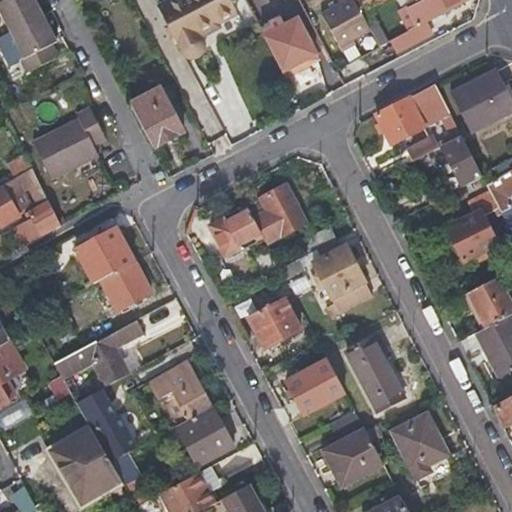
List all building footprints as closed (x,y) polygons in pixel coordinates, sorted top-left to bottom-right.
[(0,0),(0,11),(9,30),(42,14),(34,0),(0,0)] [(194,9),(188,0),(174,0),(158,9),(179,50),(187,58),(191,59),(195,59),(199,56),(202,51),(202,47),(201,42),(198,36),(205,32),(194,9)] [(230,0),(188,0),(194,9),(205,32),(238,14),(230,0)] [(265,0),(244,0),(263,36),(280,28),(265,0)] [(303,5),(300,0),(270,0),(274,7),(286,1),(291,11),(303,5)] [(339,44),(370,27),(355,0),(345,0),(337,5),(340,12),(325,21),(339,44)] [(355,0),(370,27),(380,44),(388,40),(370,7),(382,0),(414,0),(415,0),(414,0),(355,0)] [(408,29),(390,38),(396,52),(423,38),(416,25),(464,0),(423,0),(410,7),(407,4),(397,9),(408,29)] [(340,12),(337,5),(322,14),(325,21),(340,12)] [(42,14),(9,30),(23,57),(18,59),(24,72),(50,59),(44,46),(49,43),(55,41),(42,14)] [(263,36),(282,71),(314,54),(296,19),(280,28),(263,36)] [(44,46),(50,59),(56,56),(49,43),(44,46)] [(511,112),(511,101),(496,69),(451,93),(472,134),(511,112)] [(450,114),(435,85),(410,98),(424,127),(430,124),(442,118),(450,114)] [(133,103),(156,147),(185,131),(161,87),(133,103)] [(424,127),(410,98),(375,116),(391,144),(424,127)] [(97,157),(93,148),(89,141),(103,134),(88,105),(75,112),(78,117),(32,140),(52,179),(97,157)] [(461,136),(450,114),(442,118),(445,125),(448,123),(456,138),(461,136)] [(430,124),(424,127),(430,138),(431,140),(435,138),(437,137),(430,124)] [(89,141),(93,148),(107,141),(103,134),(89,141)] [(483,178),(481,174),(461,136),(456,138),(442,146),(464,188),(483,178)] [(409,149),(415,160),(439,147),(435,138),(431,140),(430,138),(409,149)] [(15,180),(33,170),(22,149),(14,153),(18,162),(8,167),(15,180)] [(40,233),(42,235),(60,225),(33,170),(15,180),(0,188),(0,223),(2,227),(20,218),(15,210),(27,203),(21,193),(28,189),(37,206),(24,214),(27,219),(16,225),(25,241),(40,233)] [(502,187),(490,192),(499,209),(501,211),(507,209),(511,206),(502,187)] [(268,197),(248,207),(263,237),(267,244),(273,240),(275,241),(280,239),(280,237),(285,234),(287,235),(298,230),(297,228),(306,223),(300,209),(298,210),(293,199),(295,198),(290,189),(288,190),(286,188),(268,196),(268,197)] [(403,204),(410,216),(438,201),(435,196),(429,200),(425,192),(403,204)] [(499,209),(490,192),(469,203),(474,215),(448,228),(464,261),(498,245),(483,217),(499,209)] [(263,237),(248,207),(210,227),(226,257),(263,237)] [(501,211),(511,233),(511,218),(507,209),(501,211)] [(311,252),(336,239),(330,228),(305,240),(311,252)] [(101,281),(134,262),(115,229),(76,251),(93,285),(101,281)] [(374,296),(347,245),(314,262),(320,276),(317,278),(324,292),(327,290),(333,300),(327,303),(329,307),(327,308),(332,318),(374,296)] [(280,268),(284,277),(286,280),(305,269),(299,258),(280,268)] [(150,292),(134,262),(101,281),(117,311),(150,292)] [(36,276),(12,289),(29,320),(42,312),(35,298),(45,292),(36,276)] [(511,301),(498,276),(467,293),(486,327),(509,315),(511,313),(511,301)] [(301,330),(285,299),(250,317),(267,349),(301,330)] [(170,304),(140,318),(147,333),(177,320),(170,304)] [(74,338),(59,310),(45,318),(60,345),(74,338)] [(486,327),(478,332),(500,377),(511,370),(511,320),(509,315),(486,327)] [(97,394),(129,375),(115,351),(144,335),(137,320),(56,366),(63,378),(64,381),(93,364),(101,377),(91,384),(97,394)] [(109,334),(103,323),(82,335),(88,346),(109,334)] [(0,346),(8,342),(0,327),(0,346)] [(388,349),(380,336),(349,352),(380,411),(405,397),(382,352),(388,349)] [(0,346),(0,406),(11,400),(0,382),(23,369),(8,342),(0,346)] [(305,414),(346,393),(329,360),(288,381),(305,414)] [(177,426),(211,407),(185,361),(151,381),(177,426)] [(63,378),(54,384),(63,400),(73,395),(64,381),(63,378)] [(511,393),(510,395),(511,398),(511,400),(497,409),(506,427),(511,423),(511,393)] [(112,465),(123,458),(138,449),(119,417),(118,417),(109,402),(84,416),(93,432),(112,465)] [(233,448),(211,409),(176,429),(197,467),(233,448)] [(385,465),(367,431),(356,411),(329,425),(338,443),(323,451),(343,487),(385,465)] [(428,413),(392,432),(413,473),(450,454),(428,413)] [(83,505),(122,484),(112,465),(93,432),(55,452),(83,505)] [(136,509),(147,503),(123,458),(112,465),(122,484),(136,509)] [(211,491),(223,485),(213,466),(202,472),(211,491)] [(200,511),(214,504),(197,474),(159,496),(168,511),(200,511)] [(20,511),(32,511),(40,508),(26,485),(10,495),(20,511)] [(227,511),(263,511),(248,485),(221,500),(227,511)] [(409,511),(402,498),(375,511),(409,511)] [(136,509),(138,511),(152,511),(147,503),(136,509)]
